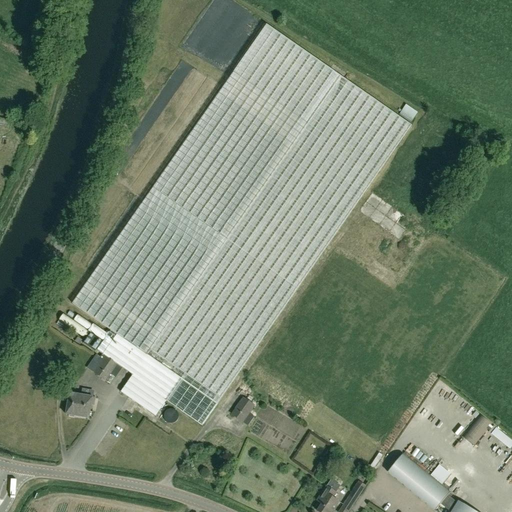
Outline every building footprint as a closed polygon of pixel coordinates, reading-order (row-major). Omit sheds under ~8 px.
[(73,304),(117,335),(103,355),(101,357),(96,354),(86,369),(105,382),(117,365),(132,375),(131,377),(121,395),(156,420),(166,402),(201,425),(377,173),(411,126),(266,25),(233,73),(73,304)] [(417,113),(406,105),(399,114),(410,123),(417,113)] [(425,223),(430,212),(424,208),(418,219),(425,223)] [(477,313),(501,277),(426,227),(388,285),(381,281),(378,280),(381,283),(381,291),(389,292),(393,294),(392,297),(396,292),(396,287),(412,287),(421,293),(421,292),(430,292),(431,293),(455,294),(457,291),(466,296),(465,296),(465,304),(469,307),(477,307),(477,313)] [(395,242),(384,263),(396,269),(407,248),(395,242)] [(61,312),(54,321),(72,334),(75,331),(82,336),(86,330),(61,312)] [(74,313),(71,318),(86,328),(90,323),(74,313)] [(90,334),(83,344),(95,352),(102,342),(90,334)] [(249,367),(259,374),(267,361),(257,354),(249,367)] [(250,399),(255,390),(285,407),(291,397),(283,392),(246,370),(235,389),(242,393),(241,394),(250,399)] [(77,417),(81,396),(67,393),(65,401),(68,401),(66,415),(69,416),(69,417),(74,418),(75,417),(77,417)] [(81,396),(77,417),(88,419),(91,406),(94,406),(95,398),(81,396)] [(250,414),(255,406),(243,398),(231,415),(243,423),(247,427),(254,417),(250,414)] [(314,431),(371,467),(394,431),(394,426),(384,421),(384,424),(380,431),(375,428),(379,422),(368,416),(368,418),(363,418),(363,410),(358,407),(354,413),(347,409),(347,432),(353,423),(349,420),(349,415),(353,418),(359,418),(359,435),(355,441),(352,441),(346,437),(335,437),(335,430),(324,430),(324,424),(326,421),(322,418),(314,431)] [(475,447),(491,425),(479,415),(462,437),(475,447)] [(229,450),(235,435),(218,429),(212,443),(229,450)] [(461,508),(448,496),(450,494),(403,455),(388,473),(435,511),(441,505),(449,511),(469,511),(463,506),(461,508)] [(440,471),(435,480),(449,487),(454,479),(440,471)] [(459,490),(462,482),(455,480),(452,487),(459,490)] [(359,481),(337,511),(348,511),(366,486),(359,481)] [(326,487),(317,501),(322,505),(317,511),(332,511),(339,503),(333,499),(336,494),(326,487)]
